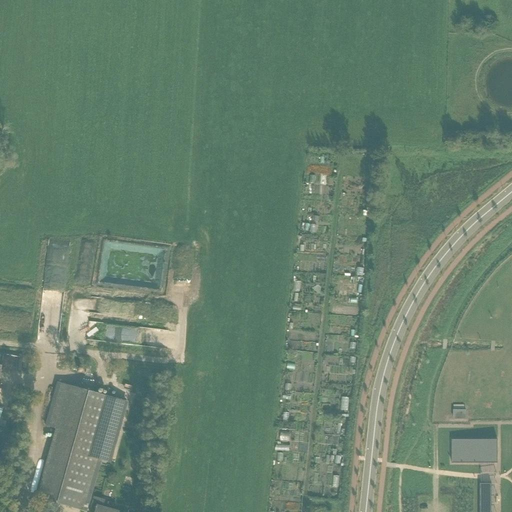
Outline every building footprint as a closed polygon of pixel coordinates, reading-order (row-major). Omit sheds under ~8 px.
[(321,329),(322,313),(290,311),(289,327),(321,329)] [(36,496),(34,505),(47,509),(49,501),(86,511),(88,505),(87,505),(100,461),(107,463),(125,401),(57,382),(45,426),(55,429),(36,496)] [(496,438),(450,438),(450,452),(456,452),(456,462),(496,462),(496,438)] [(490,511),(491,482),(479,482),(479,511),(490,511)] [(89,511),(117,511),(118,511),(101,507),(103,500),(94,497),(89,511)]
